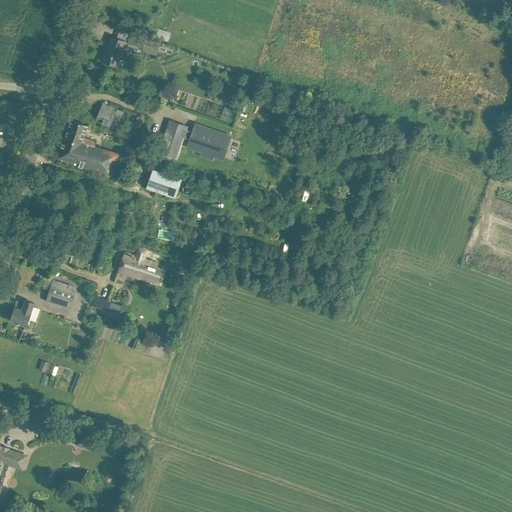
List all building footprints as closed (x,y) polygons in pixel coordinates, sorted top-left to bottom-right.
[(117,66),(125,42),(111,36),(104,55),(102,61),(117,66)] [(146,41),(131,36),(128,43),(144,49),(144,48),(154,52),(156,46),(146,42),(146,41)] [(234,108),(236,102),(230,100),(228,106),(234,108)] [(102,102),(95,121),(110,127),(111,125),(118,127),(124,112),(117,109),(117,108),(102,102)] [(69,118),(56,158),(113,177),(121,153),(95,144),(96,140),(89,138),(89,139),(84,137),(88,125),(69,118)] [(170,120),(159,152),(176,158),(183,137),(191,140),(188,147),(202,152),(203,149),(214,153),(214,156),(222,159),(224,153),(223,153),(227,141),(228,142),(230,136),(228,136),(196,124),(194,131),(186,128),(187,126),(170,120)] [(181,178),(153,168),(146,188),(174,198),(181,178)] [(125,251),(118,272),(139,278),(140,277),(160,284),(165,270),(164,269),(156,266),(158,263),(144,258),(146,250),(138,247),(136,255),(125,251)] [(45,301),(69,309),(75,291),(68,289),(70,285),(52,279),(51,282),(45,280),(43,287),(49,289),(45,301)] [(123,306),(94,297),(91,306),(109,312),(108,315),(118,319),(123,306)] [(15,307),(10,321),(26,326),(34,303),(25,300),(22,310),(15,307)] [(49,363),(43,360),(39,370),(45,372),(49,363)] [(24,414),(21,423),(28,425),(31,416),(24,414)] [(0,490),(4,478),(0,476),(0,472),(3,463),(8,465),(9,461),(23,466),(27,456),(8,450),(9,447),(0,444),(0,490)]
